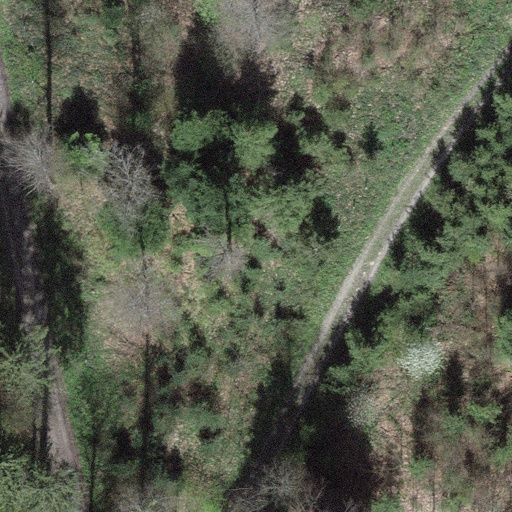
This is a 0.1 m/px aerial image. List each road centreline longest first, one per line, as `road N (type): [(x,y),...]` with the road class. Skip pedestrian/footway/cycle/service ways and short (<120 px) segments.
road 1 (track): [(511,53),(366,265),(239,511)]
road 2 (track): [(0,133),(72,511)]
